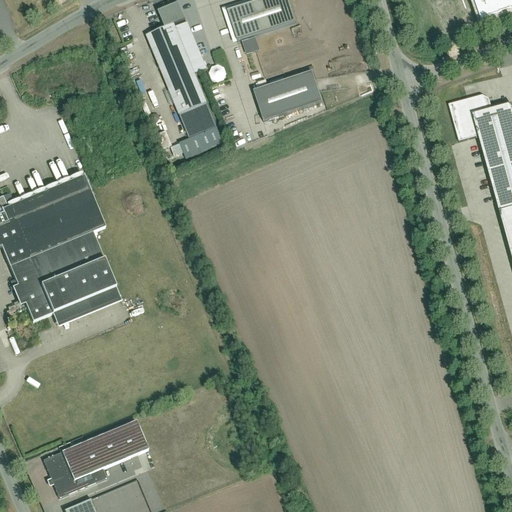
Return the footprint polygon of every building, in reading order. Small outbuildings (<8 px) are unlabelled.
[(225,14),(235,44),(295,26),(286,0),(247,0),(250,6),(225,14)] [(511,0),(473,0),(481,22),(511,10),(511,0)] [(179,7),(158,14),(167,30),(175,27),(186,23),(179,7)] [(176,29),(196,74),(208,70),(188,24),(176,29)] [(176,29),(175,27),(167,30),(147,40),(179,117),(208,105),(196,74),(176,29)] [(216,65),(210,77),(222,84),(229,72),(216,65)] [(253,94),(263,124),(321,105),(311,75),(253,94)] [(481,94),(446,104),(457,144),(477,139),(497,213),(511,208),(511,115),(509,106),(492,111),(489,97),(481,94)] [(189,140),(180,143),(186,158),(224,144),(208,105),(179,117),(183,125),(189,140)] [(156,136),(162,151),(172,147),(167,132),(156,136)] [(176,157),(183,154),(179,144),(171,148),(176,157)] [(0,245),(1,245),(18,286),(12,289),(20,306),(25,305),(32,322),(51,314),(57,328),(121,301),(93,233),(106,228),(83,173),(5,205),(2,197),(0,197),(0,245)] [(511,208),(497,213),(511,264),(511,208)] [(135,425),(45,464),(59,499),(107,480),(103,473),(147,454),(135,425)] [(97,511),(92,499),(65,511),(97,511)]
